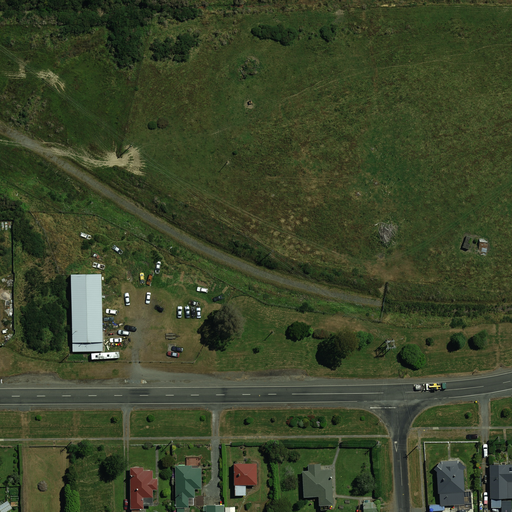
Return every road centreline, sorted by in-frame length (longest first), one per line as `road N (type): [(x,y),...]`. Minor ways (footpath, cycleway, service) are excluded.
road 1 (secondary): [(395,392),(0,396)]
road 2 (unclassified): [(395,392),(403,511)]
